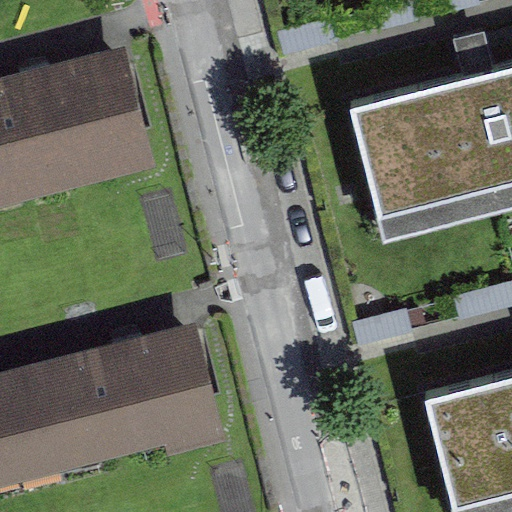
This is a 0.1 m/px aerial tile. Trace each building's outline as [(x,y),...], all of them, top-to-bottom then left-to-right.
[(380,211),(511,176),(511,59),(492,64),(488,46),(461,53),(458,54),(462,72),(350,101),(376,200),(377,200),(380,211)] [(118,55),(0,84),(0,188),(24,183),(21,171),(97,152),(100,164),(143,153),(118,55)] [(190,331),(34,371),(56,453),(172,423),(175,435),(214,425),(190,331)] [(34,371),(0,379),(0,467),(56,453),(34,371)] [(511,511),(511,373),(433,393),(461,511),(511,511)]
